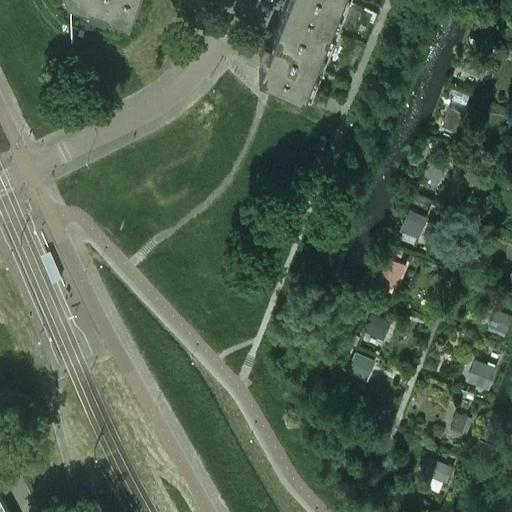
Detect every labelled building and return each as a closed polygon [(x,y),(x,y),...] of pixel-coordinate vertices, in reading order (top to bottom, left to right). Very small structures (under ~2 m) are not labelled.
[(80,0),(97,6),(99,2),(108,5),(106,9),(129,17),(135,0),(80,0)] [(285,0),(281,9),(327,27),(337,0),(285,0)] [(502,23),(509,6),(493,0),(491,0),(485,16),(502,23)] [(266,49),(257,70),(303,88),(312,65),(308,64),(311,56),(315,58),(327,27),(281,9),(270,38),(263,35),(258,46),(266,49)] [(481,77),(490,54),(472,46),(462,68),(481,77)] [(457,131),(464,111),(448,105),(441,125),(457,131)] [(323,147),(326,140),(319,136),(315,144),(323,147)] [(439,181),(445,164),(427,158),(421,174),(439,181)] [(417,236),(426,214),(407,206),(399,229),(417,236)] [(394,285),(403,265),(385,258),(376,278),(394,285)] [(502,334),(510,314),(494,308),(486,328),(502,334)] [(381,339),(389,320),(369,312),(362,331),(381,339)] [(356,350),(348,367),(366,375),(373,358),(356,350)] [(487,388),(496,365),(473,356),(464,379),(487,388)] [(471,416),(455,410),(449,426),(465,432),(471,416)] [(447,481),(453,464),(432,456),(426,472),(447,481)] [(0,511),(9,511),(0,494),(0,511)]
